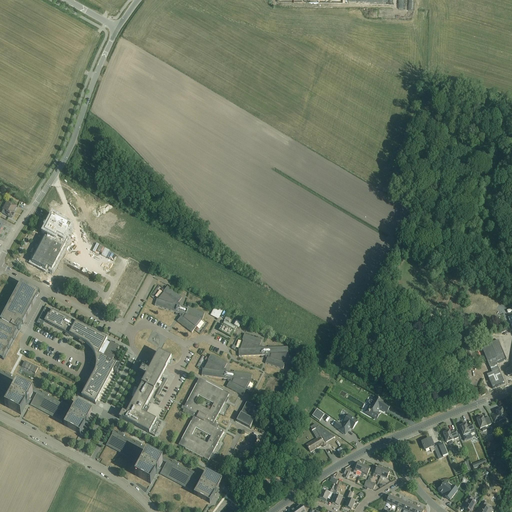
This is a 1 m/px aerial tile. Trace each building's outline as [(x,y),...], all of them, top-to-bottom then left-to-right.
[(16,207),(7,202),(1,213),(5,215),(12,219),(14,215),(13,214),(14,212),(16,207)] [(34,260),(32,263),(37,266),(44,270),(46,271),(47,269),(47,268),(50,269),(52,271),(52,270),(53,270),(52,270),(51,269),(52,267),(53,266),(54,267),(56,264),(58,261),(57,260),(56,260),(58,257),(59,257),(61,254),(63,251),(62,251),(61,250),(63,247),(64,248),(66,245),(68,242),(66,241),(64,240),(66,238),(67,236),(68,234),(69,232),(69,231),(71,228),(69,228),(69,227),(63,224),(57,221),(56,221),(56,220),(55,222),(54,221),(52,220),(53,218),(53,219),(52,220),(48,227),(45,234),(47,235),(49,236),(48,236),(48,238),(47,239),(46,238),(45,238),(44,241),(42,244),(43,245),(44,245),(43,246),(43,247),(42,248),(41,248),(40,248),(39,250),(37,254),(38,254),(39,255),(38,255),(37,258),(36,257),(35,257),(34,260)] [(113,264),(74,244),(71,251),(110,271),(113,264)] [(104,260),(110,262),(113,254),(111,253),(110,255),(107,253),(104,260)] [(13,382),(17,384),(5,407),(21,415),(30,399),(33,392),(36,394),(30,406),(31,406),(32,404),(62,420),(61,422),(62,423),(68,411),(71,413),(64,426),(80,434),(92,411),(76,403),(73,410),(67,407),(68,406),(68,405),(68,406),(65,404),(66,404),(62,402),(61,404),(48,397),(49,395),(48,395),(46,394),(43,392),(42,393),(11,377),(12,376),(10,375),(6,373),(5,374),(0,370),(0,358),(4,360),(19,331),(23,325),(40,293),(21,283),(4,316),(0,322),(0,387),(8,392),(7,394),(8,394),(13,382)] [(181,317),(177,322),(192,333),(196,327),(195,326),(200,321),(201,322),(202,321),(204,314),(176,305),(177,302),(178,303),(182,298),(167,287),(163,293),(164,294),(160,299),(157,299),(155,306),(183,316),(182,318),(181,317)] [(131,300),(133,294),(118,289),(112,304),(120,308),(122,304),(125,305),(127,298),(131,300)] [(37,323),(40,325),(42,326),(43,325),(45,322),(51,325),(54,327),(57,329),(61,331),(66,334),(66,335),(70,337),(70,336),(76,339),(84,343),(85,344),(86,344),(86,345),(87,345),(88,346),(89,347),(90,347),(90,348),(91,349),(92,351),(93,352),(94,354),(95,355),(95,356),(95,357),(96,357),(96,358),(96,359),(94,363),(92,366),(94,367),(96,368),(96,370),(95,371),(95,373),(94,374),(94,375),(91,381),(82,398),(91,402),(93,404),(95,405),(96,405),(98,401),(100,397),(106,385),(108,382),(110,378),(114,371),(114,372),(117,374),(120,368),(117,366),(116,366),(117,365),(116,365),(117,365),(115,364),(116,361),(113,359),(115,357),(116,357),(117,356),(117,355),(117,354),(120,348),(113,344),(109,342),(110,341),(109,341),(104,339),(101,337),(97,335),(94,333),(90,331),(91,329),(92,330),(92,329),(83,325),(84,325),(83,327),(76,324),(72,321),(70,320),(67,319),(63,316),(58,314),(52,311),(51,313),(50,314),(49,313),(50,312),(51,310),(49,309),(48,309),(45,307),(44,310),(41,316),(37,323)] [(211,315),(219,320),(223,312),(215,308),(211,315)] [(226,322),(224,324),(234,330),(236,328),(226,322)] [(219,331),(231,337),(234,332),(222,325),(219,331)] [(267,358),(265,364),(283,370),(285,362),(284,362),(286,355),(288,356),(289,355),(288,348),(263,348),(258,348),(259,346),(260,346),(262,340),(244,335),(242,342),(243,343),(241,349),(238,349),(239,357),(264,356),(269,356),(268,359),(267,358)] [(489,347),(482,349),(492,373),(486,375),(492,389),(505,384),(496,364),(506,360),(498,340),(488,345),(489,347)] [(138,388),(136,396),(133,404),(130,403),(130,404),(129,407),(128,406),(130,407),(126,414),(123,412),(119,419),(122,421),(123,419),(123,420),(155,437),(162,424),(143,414),(171,360),(159,353),(149,373),(148,372),(143,369),(140,374),(145,377),(146,377),(140,388),(138,388)] [(205,369),(203,369),(201,376),(231,381),(230,383),(229,382),(226,388),(243,396),(246,390),(245,389),(248,383),(250,384),(251,383),(252,375),(222,371),(223,369),(224,369),(227,364),(211,355),(209,359),(207,361),(207,362),(208,363),(205,369)] [(35,374),(38,369),(25,362),(22,367),(35,374)] [(165,379),(157,395),(159,396),(167,380),(165,379)] [(183,406),(181,409),(184,411),(183,412),(194,418),(179,445),(209,461),(224,432),(216,428),(218,425),(214,423),(229,395),(200,379),(184,407),(183,406)] [(371,401),(370,401),(369,401),(369,402),(368,402),(368,403),(368,404),(369,404),(369,405),(370,405),(366,411),(369,413),(368,413),(369,414),(369,413),(373,416),(372,417),(376,420),(380,414),(377,413),(380,409),(387,413),(390,407),(379,401),(379,400),(378,400),(375,403),(371,401)] [(247,403),(237,422),(250,429),(260,410),(247,403)] [(318,409),(313,416),(320,421),(325,414),(318,409)] [(497,414),(491,416),(494,423),(499,421),(500,422),(501,421),(502,424),(506,422),(504,420),(506,419),(505,415),(506,415),(505,412),(504,413),(502,410),(501,410),(501,409),(496,411),(497,412),(496,412),(497,414)] [(344,423),(342,426),(337,423),(334,427),(339,430),(339,431),(345,435),(350,428),(353,429),(358,422),(352,418),(349,416),(348,416),(343,423),(344,423)] [(477,419),(478,420),(476,420),(480,429),(482,429),(483,432),(486,430),(485,427),(487,427),(492,424),(489,417),(484,420),(483,417),(482,418),(481,417),(477,419)] [(461,426),(460,427),(463,436),(464,436),(464,438),(465,439),(465,440),(464,441),(466,441),(467,440),(471,438),(472,438),(471,437),(470,434),(470,433),(475,431),(472,424),(467,426),(466,424),(465,425),(465,424),(460,425),(461,426)] [(316,439),(306,445),(311,452),(322,446),(323,447),(327,445),(326,443),(335,438),(315,425),(310,428),(313,432),(312,432),(316,439)] [(456,431),(450,433),(449,431),(448,431),(448,430),(444,432),(444,433),(443,434),(447,443),(448,442),(449,445),(453,444),(452,441),(453,440),(458,438),(456,431)] [(191,492),(198,480),(201,482),(194,495),(210,504),(222,481),(206,472),(202,479),(195,475),(196,474),(190,470),(189,472),(178,466),(178,464),(172,461),(172,462),(141,446),(142,445),(136,442),(135,443),(124,437),(124,436),(118,432),(118,434),(113,431),(112,434),(112,435),(106,446),(108,445),(138,461),(137,463),(143,451),(147,453),(135,476),(151,484),(163,462),(166,464),(160,475),(162,474),(192,490),(191,492)] [(253,435),(250,440),(255,443),(258,438),(253,435)] [(443,444),(434,448),(430,439),(422,443),(425,450),(430,448),(431,452),(435,451),(439,460),(448,457),(443,444)] [(467,462),(462,464),(466,473),(471,471),(467,462)] [(354,470),(353,472),(356,474),(356,475),(360,477),(360,476),(364,466),(358,464),(355,470),(354,470)] [(370,469),(364,466),(360,476),(363,477),(364,475),(367,476),(370,469)] [(381,477),(384,470),(378,468),(375,474),(374,474),(373,476),(376,478),(377,475),(381,477)] [(384,470),(381,477),(380,479),(383,481),(384,478),(387,480),(390,473),(384,470)] [(450,501),(458,491),(453,487),(451,489),(445,483),(439,491),(446,496),(445,497),(450,501)] [(330,500),(334,491),(332,490),(330,493),(327,491),(326,493),(322,492),(319,499),(326,502),(327,499),(330,500)] [(334,491),(330,500),(333,501),(332,504),(339,507),(342,498),(338,496),(339,494),(337,493),(337,492),(334,491)] [(346,498),(344,501),(347,502),(345,507),(351,510),(355,502),(348,500),(349,499),(350,499),(352,493),(349,492),(347,496),(346,498)] [(392,506),(395,499),(389,496),(386,503),(392,506)] [(470,511),(471,511),(476,505),(471,502),(473,500),(468,497),(465,503),(468,504),(465,509),(468,511),(470,511)] [(395,499),(392,506),(398,508),(401,501),(395,499)] [(401,501),(398,508),(404,511),(407,504),(401,501)] [(483,502),(479,509),(481,511),(480,511),(491,511),(492,511),(490,510),(485,508),(487,504),(483,502)]
